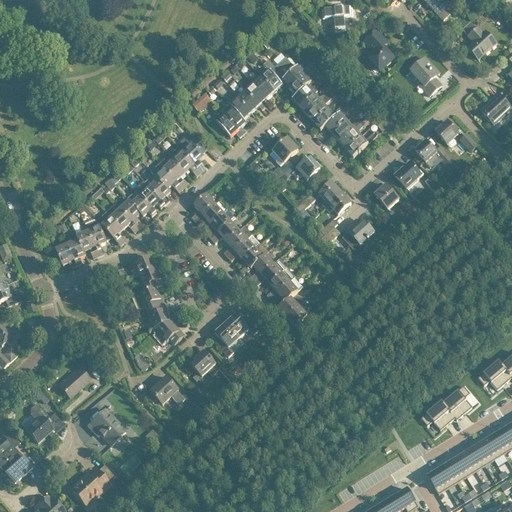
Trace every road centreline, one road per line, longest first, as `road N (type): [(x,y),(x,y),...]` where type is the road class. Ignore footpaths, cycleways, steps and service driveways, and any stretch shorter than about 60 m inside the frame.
road 1 (residential): [(175,213),(272,120),(288,122),(354,192),(453,102)]
road 2 (residential): [(201,320),(240,285),(175,213)]
road 3 (residential): [(453,102),(471,86),(396,5)]
road 4 (residential): [(42,291),(118,260),(159,232)]
